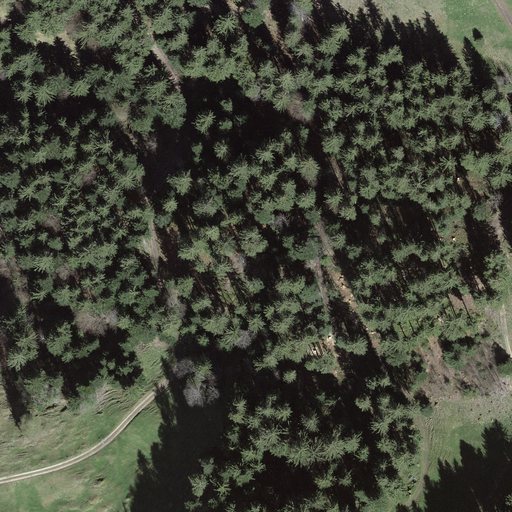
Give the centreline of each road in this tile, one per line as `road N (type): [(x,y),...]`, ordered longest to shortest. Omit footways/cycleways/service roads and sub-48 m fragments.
road 1 (track): [(164,386),(183,356),(151,196),(191,122),(175,75),(125,0)]
road 2 (track): [(164,386),(108,441),(0,481)]
